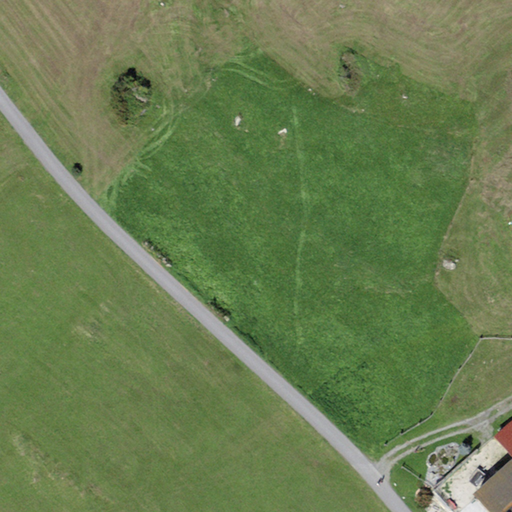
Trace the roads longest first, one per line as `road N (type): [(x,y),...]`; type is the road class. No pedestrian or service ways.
road 1 (unclassified): [(0,97),(75,191),(350,449),(405,511)]
road 2 (track): [(374,475),(397,453),(511,402)]
